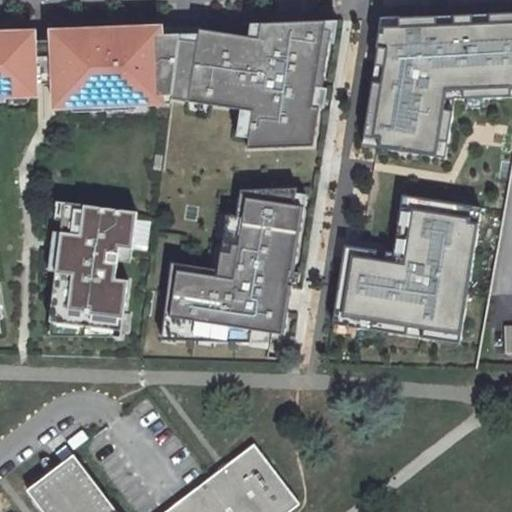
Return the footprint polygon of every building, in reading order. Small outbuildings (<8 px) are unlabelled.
[(0,117),(124,113),(137,25),(0,28),(0,324),(10,324),(0,281),(0,117)] [(225,215),(217,274),(172,268),(164,329),(283,345),(303,199),(242,191),(238,217),(225,215)] [(343,249),(334,319),(438,332),(437,343),(464,347),(482,207),(402,197),(395,255),(343,249)] [(58,206),(48,332),(112,332),(129,210),(58,206)] [(161,511),(118,511),(74,451),(26,487),(45,511),(286,511),(299,502),(254,442),(161,511)]
